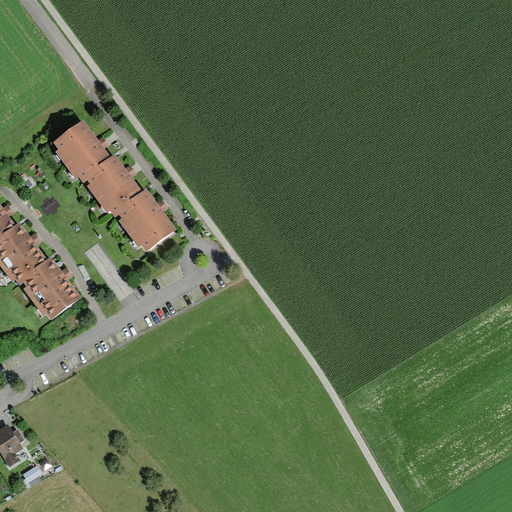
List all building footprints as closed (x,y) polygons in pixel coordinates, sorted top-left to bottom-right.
[(111,164),(82,125),(54,145),(83,184),(88,181),(111,164)] [(145,199),(116,160),(111,164),(88,181),(117,220),(122,216),(145,199)] [(176,233),(149,196),(145,199),(122,216),(149,252),(176,233)] [(0,245),(19,231),(0,207),(0,245)] [(52,266),(22,228),(0,245),(0,260),(23,289),(52,266)] [(83,300),(54,264),(26,286),(54,322),(83,300)] [(9,427),(0,432),(0,455),(9,470),(20,464),(15,456),(23,451),(9,427)] [(38,467),(24,475),(28,482),(42,474),(38,467)]
